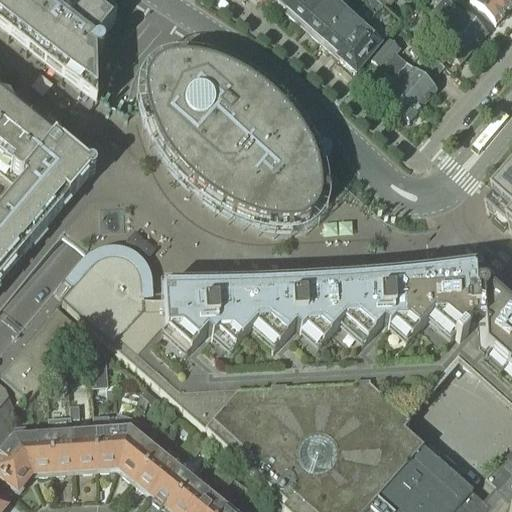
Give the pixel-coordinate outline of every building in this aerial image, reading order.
[(0,0),(0,26),(94,102),(93,65),(87,60),(115,24),(85,0),(0,0)] [(303,0),(272,0),(272,1),(278,6),(278,9),(287,18),(303,0)] [(306,31),(333,1),(331,0),(321,0),(322,0),(321,0),(303,0),(287,18),(297,26),(300,25),(306,31)] [(372,2),(383,12),(385,13),(397,0),(369,0),(370,0),(372,2)] [(462,0),(466,3),(467,2),(470,5),(469,7),(495,30),(511,11),(498,0),(462,0)] [(511,0),(498,0),(511,11),(511,10),(511,0)] [(321,48),(345,21),(335,12),(339,7),(333,1),(306,31),(312,36),(311,40),(321,48)] [(376,21),(383,12),(372,2),(364,10),(376,21)] [(460,43),(473,55),(486,40),(479,33),(481,31),(477,27),(475,30),(462,18),(444,2),(431,17),(436,22),(439,25),(437,28),(446,35),(448,33),(460,43)] [(362,36),(340,61),(338,63),(356,79),(369,64),(369,63),(382,48),(400,27),(385,13),(383,12),(376,21),(362,36)] [(334,56),(340,61),(362,36),(356,31),(362,23),(352,14),(345,21),(321,48),(331,56),(334,56)] [(446,35),(437,28),(439,25),(436,22),(431,17),(417,33),(434,49),(447,60),(445,63),(450,66),(452,64),(458,70),(473,55),(460,43),(448,33),(446,35)] [(400,54),(389,44),(384,50),(382,48),(369,63),(369,64),(389,82),(389,81),(422,111),(436,96),(428,90),(431,86),(427,83),(424,86),(395,60),(400,54)] [(433,83),(444,71),(427,56),(416,67),(433,83)] [(254,99),(251,97),(231,85),(232,82),(230,81),(215,74),(197,70),(178,68),(170,69),(163,72),(156,76),(150,82),(146,88),(144,96),(144,104),(144,109),(145,114),(146,118),(146,122),(148,129),(151,135),(154,143),(157,148),(160,154),(164,160),(168,166),(172,171),(176,177),(181,182),(186,187),(191,192),(201,201),(207,205),(213,209),(224,216),(231,220),(237,223),(243,225),(251,228),(257,230),(263,231),(270,233),(277,233),(284,233),(290,233),(295,232),(298,231),(302,230),(305,228),(308,226),(311,224),(313,221),(315,218),(317,215),(318,213),(320,208),(320,204),(320,201),(320,194),(319,187),(315,171),(308,156),(305,149),(296,136),(286,123),(275,112),(265,104),(256,96),(254,99)] [(366,88),(355,79),(347,88),(358,97),(366,88)] [(389,82),(375,97),(397,116),(394,119),(399,123),(401,120),(408,126),(422,111),(389,81),(389,82)] [(0,172),(19,188),(13,196),(11,194),(0,207),(0,288),(8,280),(87,185),(90,185),(92,184),(93,182),(94,180),(94,178),(93,176),(91,175),(89,174),(86,175),(52,147),(0,104),(0,172)] [(323,161),(326,160),(329,157),(329,154),(328,150),(324,149),(321,150),(318,153),(318,156),(318,158),(319,160),(323,161)] [(511,185),(485,215),(511,238),(511,185)] [(142,308),(142,290),(141,285),(139,279),(136,274),(132,270),(124,265),(115,263),(106,263),(98,266),(90,272),(76,289),(58,310),(60,312),(60,311),(286,511),(285,511),(370,511),(421,454),(398,434),(456,368),(511,418),(511,318),(497,305),(493,309),(488,305),(488,297),(485,295),(485,296),(483,294),(480,293),(474,293),(472,277),(395,285),(317,290),(265,293),(240,294),(162,295),(162,308),(142,308)] [(0,384),(27,408),(66,362),(84,340),(56,316),(57,315),(56,314),(0,380),(0,384)] [(82,369),(94,354),(86,348),(74,362),(82,369)] [(159,407),(146,395),(141,400),(147,406),(147,407),(154,413),(159,407)] [(140,399),(136,413),(144,416),(147,406),(141,400),(140,399)] [(7,426),(16,422),(7,403),(0,411),(0,418),(4,427),(7,426)] [(70,425),(79,424),(78,411),(69,412),(70,425)] [(30,479),(13,444),(7,426),(4,427),(0,429),(0,454),(3,456),(0,459),(0,483),(15,496),(30,479)] [(95,475),(117,474),(128,437),(93,439),(95,475)] [(133,487),(157,459),(129,437),(128,437),(117,474),(133,487)] [(72,476),(95,475),(93,439),(70,441),(72,476)] [(52,478),(72,476),(70,441),(50,442),(52,478)] [(30,479),(52,478),(50,442),(13,444),(30,479)] [(186,458),(194,448),(188,442),(179,452),(186,458)] [(194,448),(186,458),(192,463),(201,454),(194,448)] [(398,511),(437,469),(421,455),(370,511),(398,511)] [(511,511),(511,458),(484,489),(484,488),(483,489),(492,498),(482,509),(471,499),(470,498),(460,489),(459,488),(448,479),(449,479),(448,478),(437,469),(398,511),(511,511)] [(151,501),(174,473),(157,459),(133,487),(151,501)] [(219,487),(227,477),(221,472),(212,481),(219,487)] [(163,511),(169,511),(191,487),(174,473),(151,501),(163,511)] [(227,477),(219,487),(225,493),(234,483),(227,477)] [(198,511),(208,501),(191,487),(169,511),(198,511)] [(222,511),(208,501),(198,511),(222,511)]
